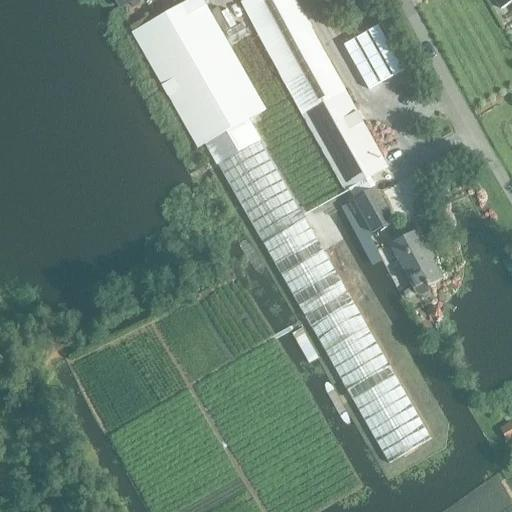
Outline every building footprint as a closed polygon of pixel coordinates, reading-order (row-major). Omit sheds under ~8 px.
[(204,0),(191,0),(133,33),(198,148),(204,144),(248,120),(266,110),(204,0)] [(348,190),(353,200),(374,188),(369,179),(388,169),(294,0),(246,0),(241,3),(344,192),(348,190)] [(248,120),(204,144),(388,464),(430,440),(248,120)] [(374,188),(353,200),(373,236),(394,224),(374,188)] [(425,256),(431,253),(418,229),(390,244),(417,294),(420,295),(428,291),(428,286),(442,278),(431,258),(428,260),(425,256)]
